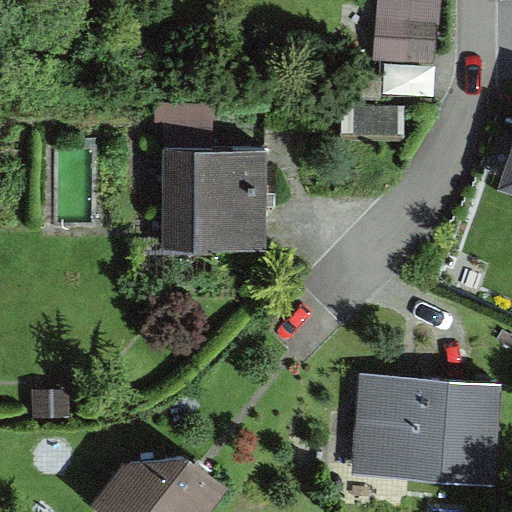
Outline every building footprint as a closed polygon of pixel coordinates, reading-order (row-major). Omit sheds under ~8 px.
[(384,8),(385,52),(441,52),(440,7),(384,8)] [(392,86),(430,91),(434,59),(395,54),(392,86)] [(330,164),(395,165),(396,137),(330,136),(330,164)] [(511,136),(498,179),(511,183),(511,136)] [(172,245),(281,248),(284,146),(175,143),(172,245)] [(368,368),(361,467),(503,477),(510,378),(368,368)] [(113,499),(131,511),(222,511),(252,476),(210,446),(143,455),(113,499)]
